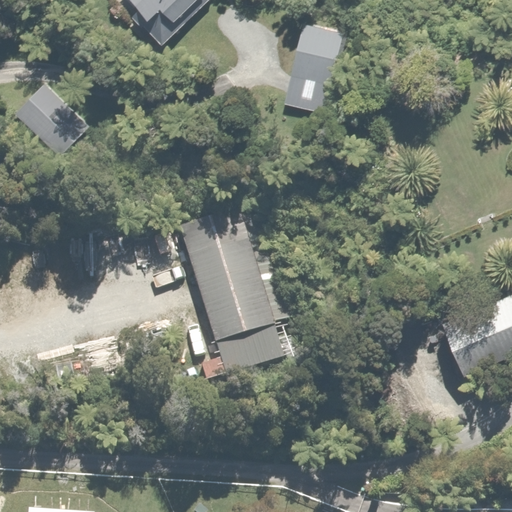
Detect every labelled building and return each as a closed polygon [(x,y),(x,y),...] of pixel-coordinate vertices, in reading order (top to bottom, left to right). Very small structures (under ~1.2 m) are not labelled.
[(200,0),(126,0),(141,11),(134,20),(164,45),(197,4),(200,0)] [(344,25),(296,16),(281,99),(329,108),(344,25)] [(44,76),(14,111),(72,160),(102,125),(44,76)] [(94,228),(103,260),(192,237),(184,205),(94,228)] [(511,342),(511,289),(438,320),(457,365),(511,342)] [(124,340),(76,353),(84,379),(131,366),(124,340)]
